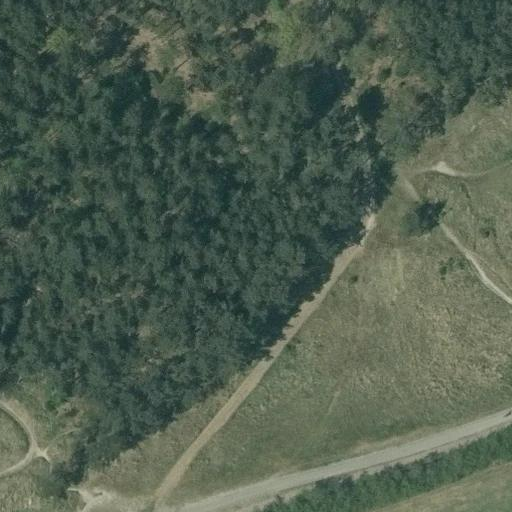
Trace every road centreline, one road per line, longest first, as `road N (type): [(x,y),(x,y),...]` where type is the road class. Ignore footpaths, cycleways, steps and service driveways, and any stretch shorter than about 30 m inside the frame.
road 1 (unknown): [(143,511),(369,218),(334,0)]
road 2 (track): [(254,511),(511,429)]
